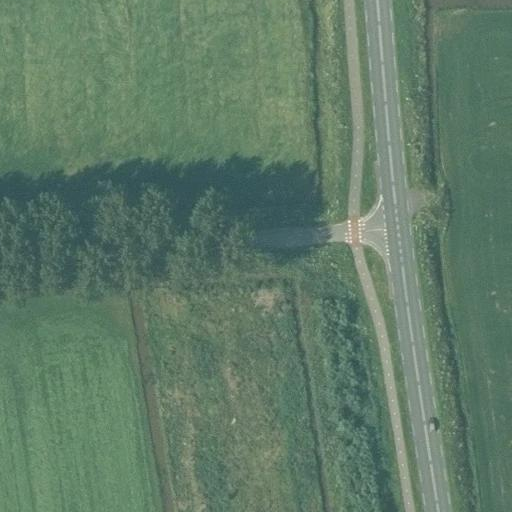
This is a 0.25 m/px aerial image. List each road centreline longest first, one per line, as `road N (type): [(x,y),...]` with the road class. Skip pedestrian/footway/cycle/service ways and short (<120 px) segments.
road 1 (unclassified): [(0,263),(397,231)]
road 2 (primary): [(437,511),(397,231)]
road 3 (primary): [(397,231),(378,0)]
